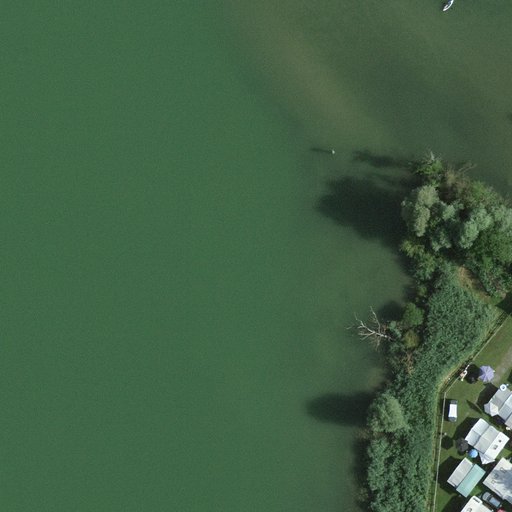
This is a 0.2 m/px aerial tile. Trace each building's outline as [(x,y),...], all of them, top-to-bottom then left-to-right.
[(511,388),(499,382),(486,408),(511,420),(511,388)] [(490,421),(473,443),(492,457),(509,435),(490,421)] [(468,454),(449,476),(467,491),(486,469),(468,454)] [(511,468),(497,461),(488,481),(511,492),(511,468)] [(495,511),(475,495),(461,511),(495,511)]
